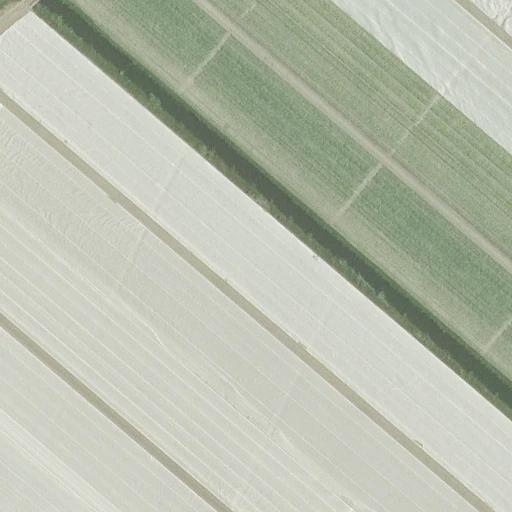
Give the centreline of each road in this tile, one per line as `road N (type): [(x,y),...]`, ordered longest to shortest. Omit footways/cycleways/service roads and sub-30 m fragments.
road 1 (track): [(26,10),(511,428)]
road 2 (track): [(511,371),(83,0)]
